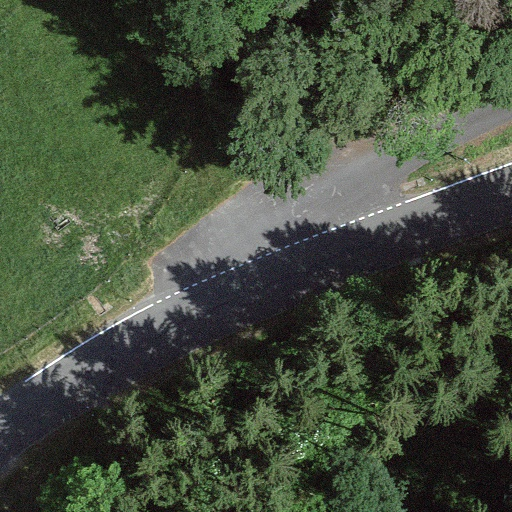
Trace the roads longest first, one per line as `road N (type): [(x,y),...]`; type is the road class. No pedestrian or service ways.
road 1 (unclassified): [(511,103),(405,146),(175,320)]
road 2 (tertiary): [(175,320),(511,191)]
road 3 (tertiary): [(0,432),(175,320)]
